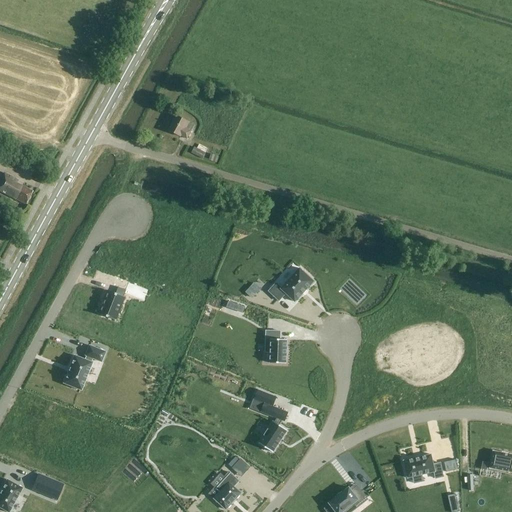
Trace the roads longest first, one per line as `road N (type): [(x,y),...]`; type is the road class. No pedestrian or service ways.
road 1 (unclassified): [(511,260),(91,133)]
road 2 (unclassified): [(317,461),(420,417),(511,418)]
road 3 (unclassified): [(0,410),(91,242)]
road 4 (primary): [(0,300),(91,133)]
road 5 (primary): [(91,133),(166,0)]
road 6 (unclassified): [(343,375),(354,328),(337,319),(321,332),(339,366)]
road 7 (unclassified): [(91,242),(142,224),(143,210),(128,199),(102,223)]
